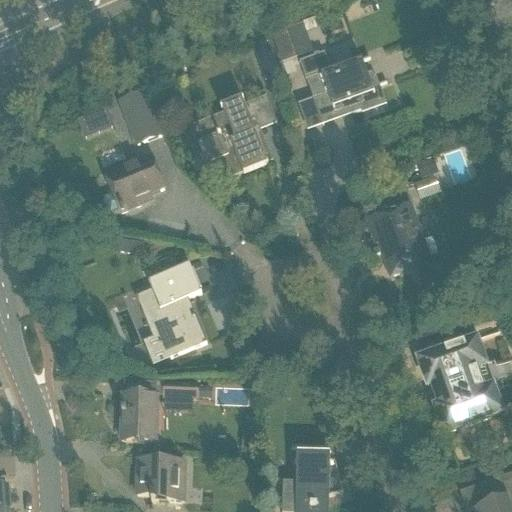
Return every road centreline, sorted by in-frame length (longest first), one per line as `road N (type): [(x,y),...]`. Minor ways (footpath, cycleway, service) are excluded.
road 1 (tertiary): [(49,511),(44,445),(0,307)]
road 2 (unclassified): [(397,511),(352,333)]
road 3 (unclassified): [(327,253),(313,248),(291,257),(277,284),(282,306),(291,315),(324,315),(352,333)]
